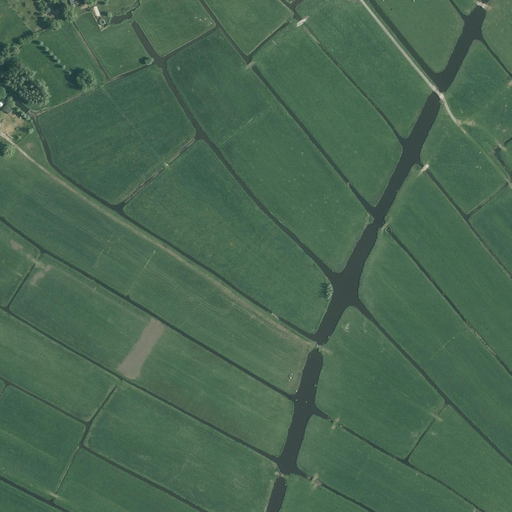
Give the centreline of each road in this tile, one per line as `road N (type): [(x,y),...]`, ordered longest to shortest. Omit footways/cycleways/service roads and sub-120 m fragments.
road 1 (track): [(333,356),(63,184),(0,132)]
road 2 (track): [(511,84),(460,123),(361,0)]
road 3 (track): [(276,474),(312,487),(339,417),(333,356)]
road 4 (track): [(125,389),(0,315)]
road 5 (track): [(441,420),(333,356)]
